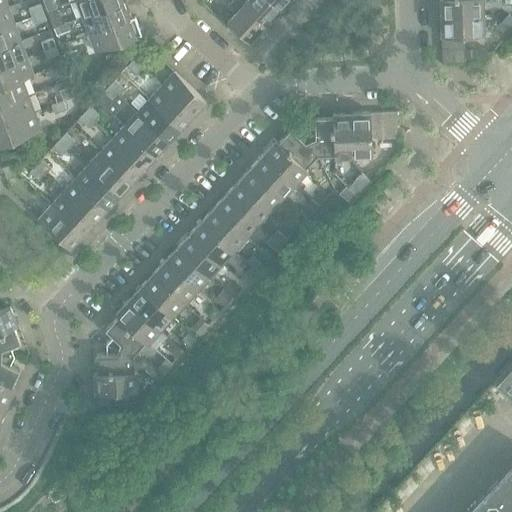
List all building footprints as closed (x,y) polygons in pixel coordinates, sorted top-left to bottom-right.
[(122,2),(121,0),(75,0),(82,16),(122,2)] [(267,23),(244,2),(243,3),(239,0),(232,0),(228,6),(235,12),(227,21),(250,42),(267,23)] [(282,7),(274,0),(245,0),(244,2),(267,23),(282,7)] [(483,15),(482,0),(438,0),(440,17),(483,15)] [(129,18),(122,2),(82,16),(88,33),(129,18)] [(43,12),(40,4),(29,8),(32,16),(43,12)] [(0,27),(14,22),(8,6),(0,8),(0,27)] [(46,20),(43,12),(32,16),(34,24),(46,20)] [(484,34),(483,15),(440,17),(440,35),(484,34)] [(134,16),(129,18),(88,33),(95,51),(141,34),(134,16)] [(511,29),(511,21),(506,17),(501,23),(510,31),(511,29)] [(0,46),(20,39),(14,22),(0,27),(0,46)] [(69,30),(66,23),(54,27),(56,35),(69,30)] [(510,31),(501,23),(495,29),(505,38),(510,31)] [(41,42),(44,50),(55,46),(52,38),(41,42)] [(0,66),(27,57),(26,56),(20,39),(0,46),(0,66)] [(58,54),(55,46),(44,50),(47,58),(58,54)] [(79,58),(76,50),(64,54),(67,63),(79,58)] [(148,61),(138,53),(133,59),(142,68),(148,61)] [(33,75),(27,57),(0,66),(0,84),(20,77),(21,79),(33,75)] [(142,68),(133,59),(127,65),(137,74),(142,68)] [(65,75),(62,65),(52,68),(56,78),(65,75)] [(205,100),(174,71),(161,84),(193,114),(205,100)] [(0,103),(27,94),(21,79),(20,77),(0,84),(0,103)] [(123,88),(114,80),(108,86),(118,94),(123,88)] [(193,114),(161,84),(149,98),(180,127),(193,114)] [(118,94),(108,86),(103,92),(112,100),(118,94)] [(73,93),(71,89),(67,87),(63,88),(60,93),(62,97),(67,99),(71,98),(73,93)] [(0,123),(34,111),(27,94),(0,103),(0,123)] [(180,127),(149,98),(136,111),(168,141),(180,127)] [(66,109),(63,101),(51,105),(55,114),(66,109)] [(99,115),(89,106),(84,113),(93,121),(99,115)] [(0,144),(40,129),(34,111),(0,123),(0,144)] [(168,141),(136,111),(124,124),(156,154),(168,141)] [(398,111),(370,112),(351,112),(353,156),(372,155),(371,138),(398,137),(398,111)] [(353,156),(351,112),(332,113),(332,116),(333,153),(333,156),(353,156)] [(93,121),(84,113),(79,119),(88,127),(93,121)] [(333,153),(332,116),(314,117),(314,127),(304,128),(316,154),(333,153)] [(156,154),(124,124),(112,137),(144,167),(156,154)] [(316,154),(304,128),(297,135),(290,128),(278,141),(305,166),(316,154)] [(74,141),(65,133),(59,139),(69,147),(74,141)] [(144,167),(112,137),(100,151),(131,180),(144,167)] [(69,147),(59,139),(54,145),(63,153),(69,147)] [(307,169),(305,166),(278,141),(275,139),(262,154),(294,183),(307,169)] [(131,180),(100,151),(87,164),(119,193),(131,180)] [(294,183),(262,154),(250,167),(282,196),(294,183)] [(50,167),(41,159),(35,165),(45,173),(50,167)] [(15,176),(12,168),(11,164),(2,167),(7,179),(15,176)] [(119,193),(87,164),(75,178),(107,207),(119,193)] [(45,173),(35,165),(30,171),(39,179),(45,173)] [(282,196),(250,167),(238,180),(270,209),(282,196)] [(361,173),(348,187),(358,196),(371,182),(361,173)] [(107,207),(75,178),(63,191),(95,220),(107,207)] [(270,209),(238,180),(226,193),(257,223),(270,209)] [(358,197),(346,186),(339,194),(351,204),(358,197)] [(320,189),(311,198),(319,205),(327,195),(320,189)] [(95,220),(63,191),(51,204),(83,233),(95,220)] [(257,223),(226,193),(214,206),(245,236),(257,223)] [(83,233),(51,204),(38,218),(69,246),(70,247),(83,233)] [(245,236),(214,206),(201,220),(233,249),(245,236)] [(291,215),(284,222),(294,232),(301,224),(291,215)] [(233,249),(201,220),(189,233),(220,263),(233,249)] [(287,239),(278,230),(272,236),(282,245),(287,239)] [(220,263),(189,233),(177,246),(209,275),(220,263)] [(282,245),(272,236),(266,242),(276,251),(282,245)] [(209,275),(177,246),(164,260),(196,289),(209,275)] [(262,265),(253,257),(247,263),(251,266),(257,271),(262,265)] [(196,289),(164,260),(152,273),(184,302),(196,289)] [(258,272),(257,271),(251,266),(239,279),(245,285),(258,272)] [(184,302),(152,273),(140,286),(172,316),(184,302)] [(231,279),(222,289),(232,298),(241,289),(231,279)] [(172,316),(140,286),(128,299),(160,328),(172,316)] [(222,289),(213,299),(223,308),(232,298),(222,289)] [(160,328),(128,299),(115,313),(117,316),(144,341),(146,343),(147,342),(154,349),(166,336),(159,330),(160,328)] [(214,319),(220,311),(212,305),(209,309),(209,315),(214,319)] [(17,324),(14,318),(10,306),(0,309),(0,330),(14,326),(17,324)] [(144,341),(117,316),(105,329),(112,336),(105,343),(133,353),(144,341)] [(200,317),(191,327),(199,334),(208,324),(200,317)] [(20,342),(14,326),(0,330),(0,354),(14,355),(10,346),(20,342)] [(189,345),(180,336),(174,342),(184,351),(189,345)] [(184,351),(174,342),(168,348),(178,357),(184,351)] [(133,370),(133,353),(105,343),(106,353),(96,354),(97,372),(133,370)] [(0,380),(11,385),(19,369),(10,365),(14,355),(0,354),(0,380)] [(511,362),(494,382),(511,398),(511,362)] [(133,370),(97,372),(93,372),(94,392),(137,390),(136,370),(133,370)] [(14,386),(11,385),(0,380),(0,400),(6,403),(14,386)] [(511,511),(511,464),(467,511),(511,511)]
